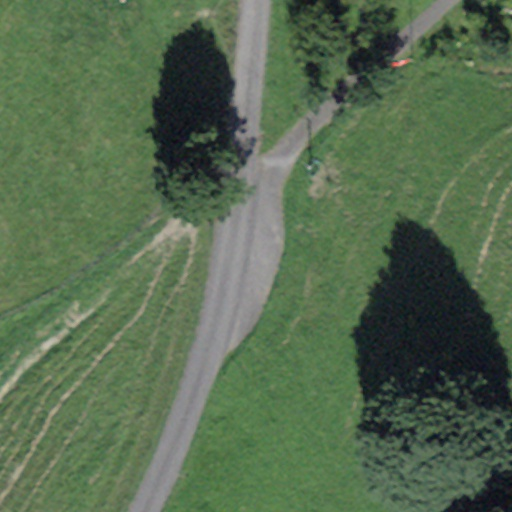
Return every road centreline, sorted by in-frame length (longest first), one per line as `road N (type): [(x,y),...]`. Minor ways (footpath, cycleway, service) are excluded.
road 1 (track): [(141,511),(222,301),(258,0)]
road 2 (track): [(456,0),(237,203)]
